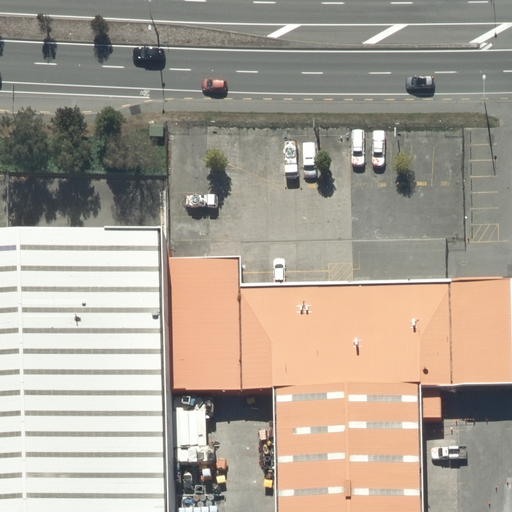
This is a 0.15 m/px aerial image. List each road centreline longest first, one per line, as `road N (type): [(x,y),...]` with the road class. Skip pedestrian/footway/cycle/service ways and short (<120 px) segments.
road 1 (primary): [(511,73),(0,64)]
road 2 (primary): [(270,0),(511,1)]
road 3 (unknown): [(511,232),(277,242)]
